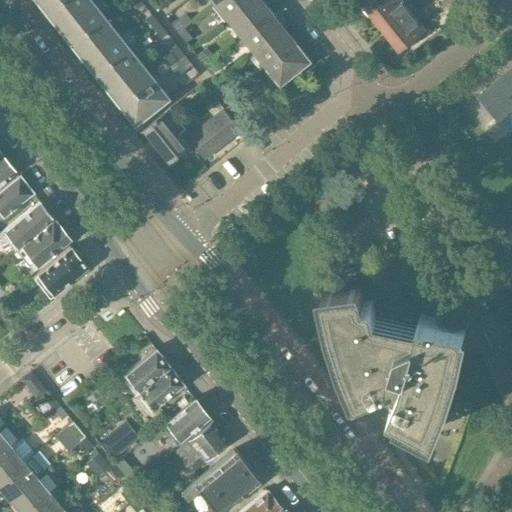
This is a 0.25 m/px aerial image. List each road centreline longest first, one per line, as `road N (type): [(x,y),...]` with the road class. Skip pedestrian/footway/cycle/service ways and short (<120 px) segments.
road 1 (tertiary): [(397,511),(183,234)]
road 2 (tertiary): [(127,273),(323,511)]
road 3 (tertiary): [(183,234),(0,10)]
road 4 (residential): [(483,334),(390,102)]
road 5 (residential): [(183,234),(361,88)]
road 6 (tertiary): [(0,104),(127,273)]
road 7 (residential): [(0,373),(127,273)]
road 8 (residential): [(390,102),(511,7)]
